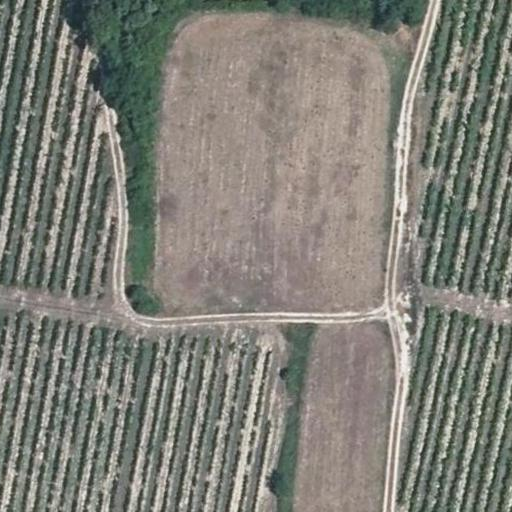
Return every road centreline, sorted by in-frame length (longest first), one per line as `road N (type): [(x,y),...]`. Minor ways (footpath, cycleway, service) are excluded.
road 1 (track): [(390,511),(407,307),(402,166),(430,0)]
road 2 (track): [(407,307),(358,319),(199,328),(0,298)]
road 3 (track): [(105,0),(126,195),(120,294),(140,322)]
